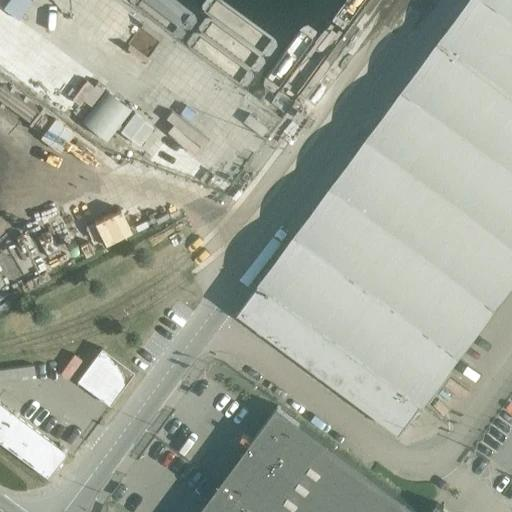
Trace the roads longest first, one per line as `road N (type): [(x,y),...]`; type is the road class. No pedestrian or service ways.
road 1 (unclassified): [(511,369),(449,453),(430,464),(406,463),(205,316)]
road 2 (unknown): [(242,250),(180,191),(0,190)]
road 3 (unclassified): [(63,511),(205,316)]
